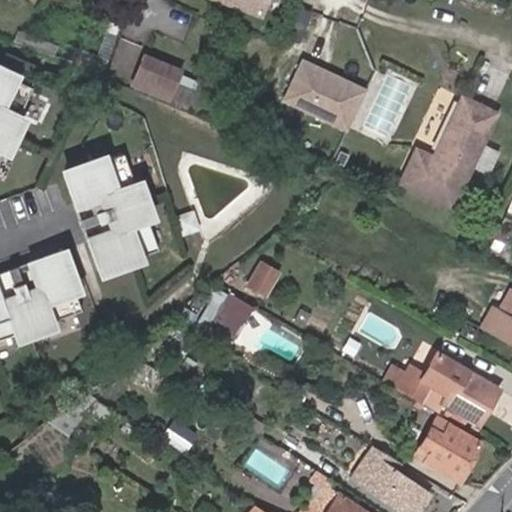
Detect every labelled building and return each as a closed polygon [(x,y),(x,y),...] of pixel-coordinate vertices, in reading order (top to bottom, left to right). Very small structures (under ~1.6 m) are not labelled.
[(230,0),(262,11),(266,0),(230,0)] [(320,25),(328,2),(322,0),(299,0),(293,16),(320,25)] [(107,60),(120,25),(108,21),(96,55),(96,56),(107,60)] [(29,45),(32,37),(16,32),(13,39),(29,45)] [(58,56),(61,49),(32,37),(29,45),(58,56)] [(102,73),(107,60),(96,56),(96,55),(64,42),(61,49),(58,56),(59,56),(102,73)] [(174,82),(179,70),(143,54),(131,84),(186,108),(193,90),(174,82)] [(346,130),(365,91),(304,62),(286,101),(346,130)] [(388,72),(365,125),(392,136),(415,83),(388,72)] [(18,116),(30,88),(0,73),(0,129),(11,135),(20,117),(18,116)] [(481,144),(495,113),(460,96),(432,156),(415,149),(399,183),(451,207),(471,165),(481,144)] [(0,154),(1,152),(3,153),(11,135),(0,129),(0,154)] [(487,173),(497,152),(481,144),(471,165),(487,173)] [(133,182),(122,152),(62,175),(73,205),(102,194),(107,207),(78,218),(80,223),(141,200),(135,181),(133,182)] [(107,207),(102,194),(73,205),(78,218),(107,207)] [(157,249),(146,220),(148,219),(141,200),(80,223),(81,228),(111,217),(116,231),(86,241),(97,270),(157,249)] [(181,233),(196,227),(190,213),(176,218),(181,233)] [(116,231),(111,217),(81,228),(86,241),(116,231)] [(66,248),(30,261),(40,291),(26,296),(15,266),(11,268),(33,329),(51,323),(50,321),(80,310),(75,295),(82,293),(66,248)] [(30,261),(15,266),(26,296),(40,291),(30,261)] [(265,295),(277,274),(259,264),(247,284),(265,295)] [(0,295),(0,338),(13,334),(14,336),(33,329),(11,268),(7,270),(17,299),(3,304),(0,295)] [(7,270),(0,271),(0,295),(3,304),(17,299),(7,270)] [(511,291),(509,290),(499,309),(492,305),(480,326),(511,343),(511,291)] [(230,294),(209,328),(224,337),(234,320),(243,326),(253,308),(230,294)] [(177,322),(189,330),(200,313),(188,306),(177,322)] [(476,343),(483,330),(458,316),(451,329),(476,343)] [(234,320),(224,337),(232,343),(243,326),(234,320)] [(422,374),(435,353),(422,346),(410,367),(422,374)] [(478,425),(498,389),(468,371),(468,370),(435,352),(435,353),(422,374),(410,367),(408,366),(404,373),(395,388),(420,403),(431,386),(444,395),(440,403),(478,425)] [(181,386),(197,363),(185,356),(170,380),(181,386)] [(395,388),(404,373),(391,366),(382,380),(395,388)] [(118,415),(94,400),(94,399),(82,390),(67,402),(86,415),(107,431),(118,415)] [(69,437),(86,415),(67,402),(57,411),(45,421),(69,437)] [(266,427),(240,410),(233,420),(239,424),(255,434),(259,437),(266,427)] [(458,483),(482,443),(435,415),(412,456),(458,483)] [(327,441),(335,429),(313,416),(306,428),(327,441)] [(168,429),(153,417),(143,429),(159,440),(168,429)] [(255,434),(239,424),(235,430),(251,440),(255,434)] [(28,457),(47,438),(37,428),(6,455),(13,461),(23,452),(28,457)] [(346,470),(288,432),(278,449),(315,473),(335,486),(346,470)] [(395,471),(401,463),(373,446),(351,478),(399,511),(414,511),(428,493),(395,471)] [(365,511),(332,489),(335,486),(315,473),(310,481),(321,489),(310,503),(307,500),(299,511),(365,511)]
